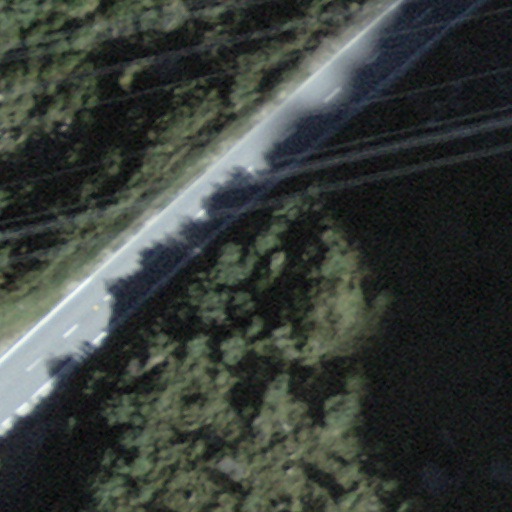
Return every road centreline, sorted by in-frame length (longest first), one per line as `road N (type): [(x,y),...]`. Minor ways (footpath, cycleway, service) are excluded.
road 1 (secondary): [(439,0),(0,393)]
road 2 (track): [(24,372),(21,451),(0,492)]
